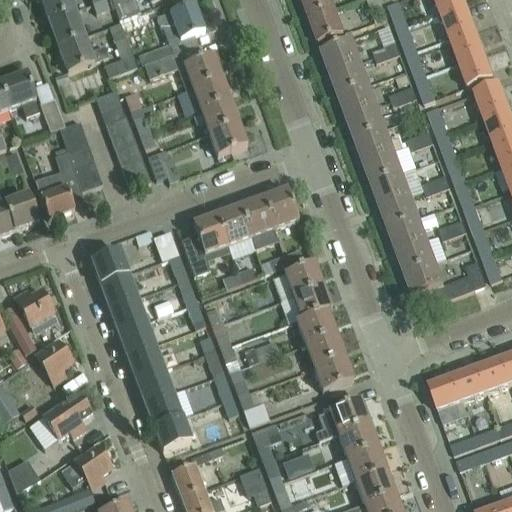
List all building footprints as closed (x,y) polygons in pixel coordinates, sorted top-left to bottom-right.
[(68,0),(39,0),(38,0),(48,27),(74,17),(68,0)] [(103,0),(90,0),(89,1),(92,10),(106,5),(103,0)] [(127,3),(126,0),(109,0),(119,25),(140,17),(134,0),(127,3)] [(300,0),(309,24),(334,15),(329,0),(300,0)] [(432,0),(440,19),(465,9),(461,0),(432,0)] [(380,4),(368,8),(375,28),(387,24),(380,4)] [(96,19),(109,15),(106,5),(92,10),(96,19)] [(398,6),(387,10),(395,30),(406,26),(399,6),(398,6)] [(204,37),(193,9),(156,22),(160,33),(162,32),(172,60),(197,51),(193,41),(204,37)] [(449,44),(474,34),(465,9),(440,19),(449,44)] [(319,49),(344,39),(334,15),(309,24),(319,49)] [(57,52),(84,42),(74,17),(48,27),(57,52)] [(108,83),(111,82),(136,73),(120,29),(108,33),(120,65),(104,71),(108,83)] [(408,31),(396,35),(404,55),(415,51),(408,31)] [(458,68),(484,59),(474,34),(449,44),(458,68)] [(89,57),(84,42),(57,52),(67,77),(93,68),(108,62),(104,51),(89,57)] [(330,79),(361,67),(352,45),(321,56),(330,79)] [(388,64),(399,59),(395,48),(384,52),(388,64)] [(172,60),(158,65),(144,70),(149,84),(177,74),(185,97),(191,94),(221,83),(212,59),(201,63),(197,51),(172,60)] [(377,68),(388,64),(384,52),(372,56),(377,68)] [(155,55),(139,61),(142,71),(144,70),(158,65),(155,55)] [(417,55),(406,60),(413,80),(425,75),(417,55)] [(467,93),(474,90),(493,83),(484,59),(458,68),(467,93)] [(338,101),(369,89),(361,67),(330,79),(338,101)] [(38,118),(34,105),(35,104),(26,78),(0,87),(0,90),(8,114),(21,110),(26,122),(38,118)] [(426,80),(415,84),(422,105),(434,100),(426,80)] [(199,116),(229,105),(221,83),(191,94),(199,116)] [(346,123),(377,112),(369,89),(338,101),(346,123)] [(483,123),(508,114),(499,89),(474,99),(483,123)] [(0,117),(8,114),(0,90),(0,117)] [(413,92),(401,96),(405,109),(417,104),(413,92)] [(393,113),(403,109),(405,109),(401,96),(389,101),(393,113)] [(100,118),(120,111),(114,97),(95,104),(100,118)] [(130,118),(141,114),(141,113),(135,97),(124,102),(130,118)] [(50,137),(59,134),(64,132),(53,104),(40,110),(50,137)] [(238,128),(229,105),(199,116),(200,118),(193,120),(196,129),(203,126),(208,139),(238,128)] [(138,140),(150,136),(142,116),(153,112),(152,109),(141,113),(141,114),(130,118),(132,124),(138,140)] [(105,131),(124,124),(120,111),(100,118),(105,131)] [(355,146),(385,134),(377,112),(346,123),(355,146)] [(439,113),(427,117),(434,136),(446,132),(439,113)] [(493,148),(511,140),(511,123),(508,114),(483,123),(493,148)] [(110,144),(131,136),(126,123),(124,124),(105,131),(110,144)] [(63,149),(85,141),(80,127),(64,132),(59,134),(59,136),(63,149)] [(217,162),(246,151),(238,128),(208,139),(217,162)] [(389,144),(385,134),(355,146),(363,168),(394,156),(407,151),(406,146),(402,148),(399,140),(389,144)] [(115,157),(136,149),(131,136),(110,144),(115,157)] [(144,154),(155,150),(150,136),(138,140),(144,154)] [(422,153),(434,149),(429,136),(417,141),(422,153)] [(447,137),(436,141),(443,161),(455,156),(447,137)] [(502,172),(511,168),(511,140),(493,148),(502,172)] [(68,161),(89,154),(85,141),(63,149),(67,159),(68,161)] [(410,158),(422,153),(417,141),(405,145),(406,146),(407,151),(410,158)] [(120,170),(141,162),(136,149),(115,157),(120,170)] [(72,174),(94,166),(89,154),(68,161),(72,174)] [(22,176),(15,156),(0,161),(0,172),(8,170),(11,180),(22,176)] [(156,186),(166,182),(161,167),(168,164),(165,156),(147,163),(156,186)] [(371,190),(402,179),(394,156),(363,168),(371,190)] [(72,174),(68,161),(67,159),(55,163),(62,184),(49,188),(47,183),(35,188),(48,224),(74,214),(69,200),(80,196),(77,186),(72,174)] [(456,161),(445,165),(452,185),(464,181),(456,161)] [(125,184),(146,176),(141,162),(120,170),(125,184)] [(77,186),(98,179),(94,166),(72,174),(77,186)] [(511,197),(511,196),(511,168),(502,172),(511,197)] [(129,196),(150,188),(146,176),(125,184),(129,196)] [(81,197),(102,190),(98,179),(77,186),(80,196),(81,197)] [(380,213),(410,201),(402,179),(371,190),(380,213)] [(438,198),(450,193),(446,181),(434,185),(438,198)] [(426,202),(438,198),(434,185),(422,190),(426,202)] [(466,186),(454,190),(461,210),(473,205),(466,186)] [(298,225),(286,194),(270,200),(270,202),(264,204),(263,203),(274,234),(298,225)] [(14,236),(38,227),(28,199),(4,208),(14,236)] [(388,235),(419,223),(410,201),(380,213),(388,235)] [(274,234),(263,203),(246,209),(247,210),(240,213),(240,211),(239,211),(250,242),(274,234)] [(0,241),(14,236),(4,208),(0,209),(0,241)] [(475,210),(463,215),(470,233),(482,229),(475,210)] [(250,242),(239,211),(238,212),(239,213),(232,216),(232,214),(215,220),(216,222),(227,251),(250,242)] [(216,222),(209,224),(208,222),(192,229),(199,249),(184,255),(194,281),(209,275),(203,260),(227,251),(216,222)] [(396,257),(427,246),(419,223),(388,235),(396,257)] [(455,242),(467,238),(462,225),(450,230),(455,242)] [(443,247),(455,242),(450,230),(438,234),(443,247)] [(483,234),(472,238),(480,259),(491,255),(483,234)] [(138,250),(153,244),(152,243),(153,243),(150,235),(134,240),(138,250)] [(152,243),(153,244),(161,266),(168,263),(178,260),(169,237),(153,243),(152,243)] [(404,280),(435,268),(427,246),(396,257),(404,280)] [(100,289),(127,279),(119,255),(91,266),(100,289)] [(288,270),(302,265),(298,255),(284,260),(288,270)] [(493,259),(482,264),(489,284),(501,280),(493,259)] [(183,273),(178,260),(168,263),(173,277),(183,273)] [(273,276),(288,270),(284,260),(269,266),(273,276)] [(292,301),(322,290),(313,267),(294,274),(283,278),(284,279),(272,283),(276,294),(280,306),(292,301)] [(444,291),(440,279),(435,268),(404,280),(413,302),(435,294),(436,295),(444,291)] [(465,273),(469,282),(473,295),(485,290),(477,268),(465,273)] [(241,289),(256,283),(252,273),(237,278),(241,289)] [(226,294),(241,289),(237,278),(222,284),(226,294)] [(136,303),(127,279),(100,289),(108,313),(136,303)] [(463,299),(473,295),(469,282),(459,286),(463,299)] [(440,308),(463,299),(459,286),(444,291),(436,295),(440,308)] [(295,326),(327,315),(330,313),(322,290),(292,301),(300,323),(295,325),(295,326)] [(186,311),(196,308),(191,294),(181,298),(186,311)] [(53,318),(41,296),(30,302),(27,296),(13,304),(29,331),(53,318)] [(136,303),(108,313),(117,337),(145,327),(136,303)] [(201,321),(196,308),(186,311),(192,325),(201,321)] [(211,332),(222,328),(216,313),(206,317),(211,332)] [(333,338),(331,331),(332,330),(327,315),(295,326),(304,349),(335,338),(335,337),(333,338)] [(18,321),(7,327),(18,347),(25,359),(34,354),(28,342),(18,321)] [(154,350),(145,327),(117,337),(126,361),(163,347),(154,350)] [(41,334),(31,339),(38,353),(48,348),(41,334)] [(215,341),(220,354),(230,350),(225,337),(215,341)] [(342,361),(340,354),(341,354),(335,338),(304,349),(313,373),(344,361),(344,360),(342,361)] [(214,355),(208,342),(199,345),(204,359),(214,355)] [(229,378),(246,372),(279,359),(274,346),(244,357),(248,365),(227,373),(229,378)] [(52,389),(65,381),(61,376),(72,369),(58,347),(34,363),(52,389)] [(135,385),(163,375),(159,363),(168,360),(163,347),(126,361),(135,385)] [(225,370),(236,366),(230,350),(220,354),(225,370)] [(16,373),(26,367),(18,355),(9,360),(16,373)] [(204,359),(209,372),(219,369),(214,355),(204,359)] [(511,389),(511,360),(503,364),(511,389)] [(351,384),(348,378),(350,377),(344,361),(313,373),(321,396),(353,385),(352,384),(351,384)] [(487,398),(511,389),(503,364),(478,373),(487,398)] [(462,407),(487,398),(478,373),(453,382),(462,407)] [(163,375),(135,385),(144,409),(172,399),(172,398),(181,395),(177,383),(168,387),(163,375)] [(438,416),(456,409),(462,407),(453,382),(429,391),(438,416)] [(243,383),(232,387),(237,401),(248,397),(243,383)] [(217,393),(222,407),(232,403),(227,390),(217,393)] [(261,409),(256,396),(255,395),(248,397),(237,401),(249,431),(268,424),(262,408),(261,409)] [(153,433),(181,422),(172,399),(144,409),(153,433)] [(73,442),(85,433),(81,428),(91,421),(77,400),(43,423),(57,444),(69,436),(73,442)] [(228,423),(238,419),(232,403),(222,407),(228,423)] [(323,435),(315,438),(318,446),(326,444),(338,439),(368,428),(368,427),(366,428),(364,421),(366,420),(360,404),(329,415),(330,416),(317,421),(323,435)] [(25,426),(37,418),(31,409),(19,417),(25,426)] [(153,433),(162,457),(190,446),(181,422),(153,433)] [(511,427),(499,432),(503,442),(511,439),(511,427)] [(274,428),(251,437),(257,453),(268,449),(280,445),(274,428)] [(374,444),(368,428),(338,439),(326,444),(338,440),(347,462),(375,451),(372,444),(374,444)] [(479,452),(503,442),(499,432),(475,441),(479,452)] [(454,461),(473,454),(479,452),(475,441),(450,450),(454,461)] [(484,468),(508,459),(504,448),(480,457),(484,468)] [(383,474),(381,468),(383,467),(377,450),(375,451),(347,462),(355,486),(386,474),(385,474),(383,474)] [(223,459),(220,451),(198,460),(201,468),(223,460),(223,459)] [(73,468),(61,476),(72,493),(85,484),(91,494),(104,486),(100,480),(111,473),(96,452),(80,463),(73,468)] [(474,459),(461,464),(465,475),(478,470),(484,468),(480,457),(474,459)] [(15,500),(39,485),(27,464),(7,477),(15,500)] [(268,483),(278,479),(273,464),(262,468),(268,483)] [(194,470),(171,479),(180,503),(203,494),(194,470)] [(386,482),(384,476),(386,475),(386,474),(355,486),(364,509),(394,498),(388,482),(386,482)] [(0,507),(2,511),(11,511),(13,511),(3,488),(0,489),(0,507)] [(208,508),(203,494),(180,503),(183,511),(222,511),(219,503),(208,508)] [(257,511),(271,507),(266,495),(253,500),(257,511)] [(278,511),(285,511),(290,510),(285,496),(274,499),(278,511)] [(364,509),(355,511),(399,511),(397,505),(395,506),(392,499),(394,498),(364,509)] [(77,511),(72,500),(42,511),(77,511)]
